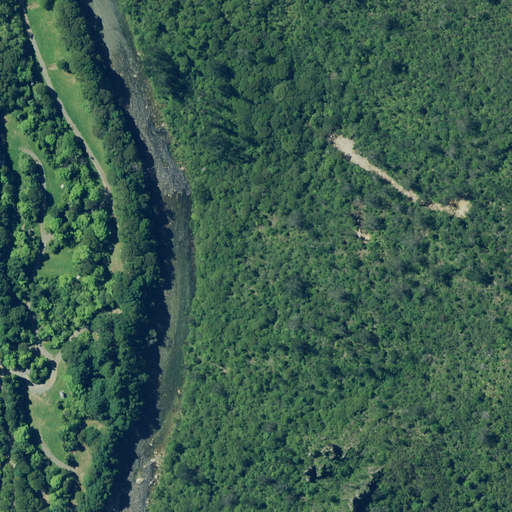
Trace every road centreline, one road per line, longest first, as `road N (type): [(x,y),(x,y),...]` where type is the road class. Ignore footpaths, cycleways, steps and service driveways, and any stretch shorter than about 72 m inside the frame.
road 1 (track): [(23,0),(50,84),(101,173),(112,223),(111,296),(50,356)]
road 2 (track): [(37,156),(49,209),(29,290),(37,353)]
road 3 (unclassified): [(228,0),(227,24),(260,40),(281,150)]
road 4 (unclassified): [(0,364),(15,511)]
